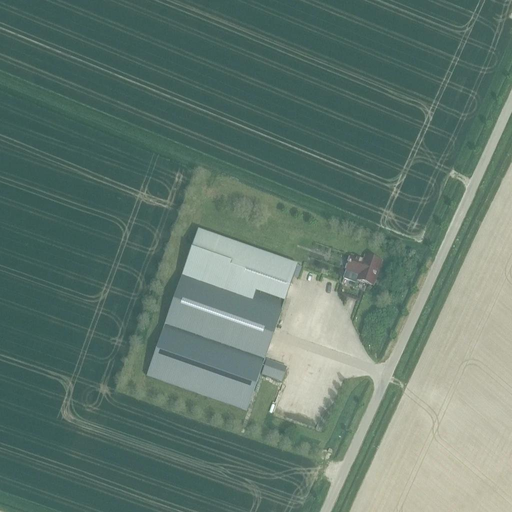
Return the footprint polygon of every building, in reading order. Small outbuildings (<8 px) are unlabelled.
[(198,231),(181,279),(252,304),(255,294),(284,304),(298,266),(198,231)] [(304,246),(314,249),(316,242),(306,239),(304,246)] [(357,281),(373,286),(376,278),(375,277),(378,271),(379,271),(381,262),(365,257),(364,261),(351,257),(346,271),(359,276),(357,281)] [(181,279),(164,328),(147,376),(247,411),(284,304),(255,294),(252,304),(181,279)] [(266,361),(261,375),(282,383),(287,369),(266,361)]
